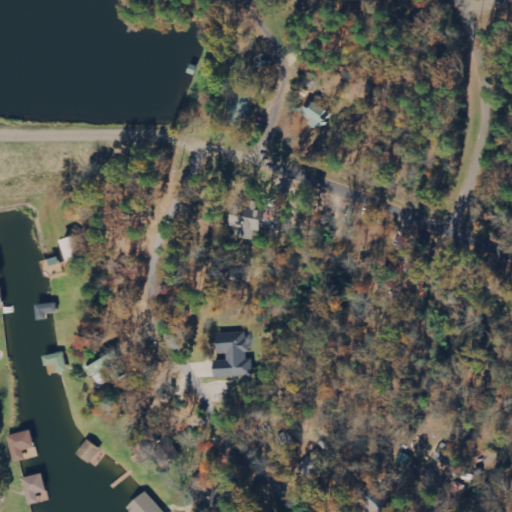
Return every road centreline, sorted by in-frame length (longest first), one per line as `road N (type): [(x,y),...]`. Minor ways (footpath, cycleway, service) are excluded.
road 1 (residential): [(454,220),(256,145),(178,125),(0,122)]
road 2 (residential): [(256,145),(195,178),(164,221),(165,324),(316,511)]
road 3 (residential): [(470,0),(480,18),(490,100),(454,220)]
road 4 (residential): [(253,0),(256,145)]
